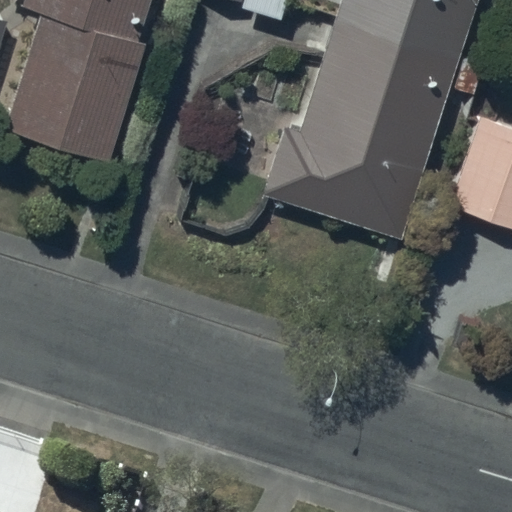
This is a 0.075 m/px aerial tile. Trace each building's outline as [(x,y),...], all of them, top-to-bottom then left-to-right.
[(141,0),(35,0),(0,115),(105,148),(141,31),(133,28),(141,0)] [(281,0),(253,0),(278,8),(281,0)] [(466,0),(334,0),(298,120),(280,114),(258,182),(396,225),(466,0)] [(6,10),(0,8),(0,56),(10,25),(2,22),(6,10)] [(511,116),(473,102),(438,194),(511,221),(511,116)]
